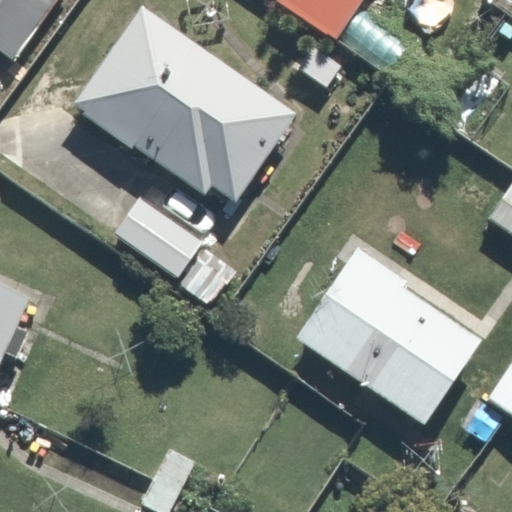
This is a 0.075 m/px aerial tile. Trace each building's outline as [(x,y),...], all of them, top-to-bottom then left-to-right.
[(50,0),(0,0),(0,41),(19,53),(50,0)] [(103,229),(178,274),(287,103),(143,0),(68,105),(144,160),(103,229)] [(273,0),(314,24),(290,65),(327,87),(345,56),(328,46),(355,0),(273,0)] [(511,175),(487,211),(511,228),(511,175)] [(490,335),(351,238),(289,327),(428,424),(490,335)] [(0,360),(34,282),(0,267),(0,360)] [(511,346),(483,388),(511,407),(511,346)]
